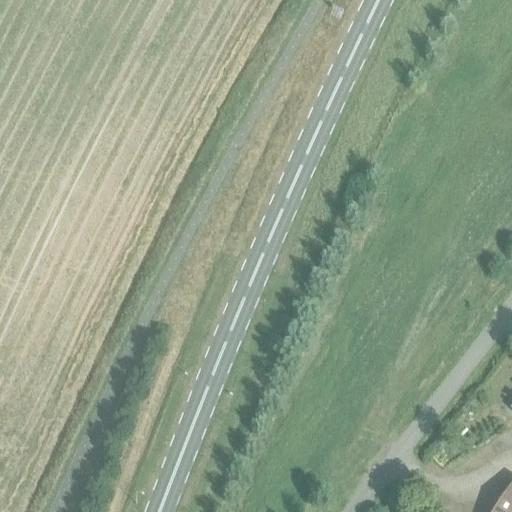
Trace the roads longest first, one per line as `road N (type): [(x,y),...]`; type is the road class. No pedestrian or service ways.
road 1 (primary): [(159,511),(380,0)]
road 2 (residential): [(352,511),(511,303)]
